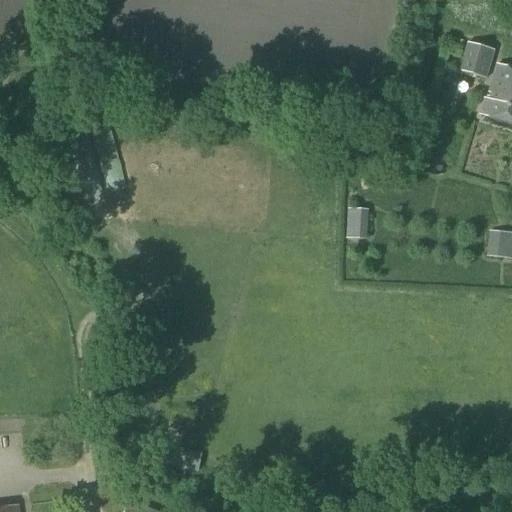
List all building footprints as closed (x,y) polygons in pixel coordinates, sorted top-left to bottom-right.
[(485,80),(494,52),(467,44),(459,71),(485,80)] [(511,124),(511,69),(496,65),(487,99),(484,98),(480,115),(511,124)] [(346,240),(366,242),(368,212),(348,211),(346,240)] [(511,261),(511,234),(489,233),(486,259),(511,261)] [(189,472),(193,454),(168,449),(164,467),(189,472)]
